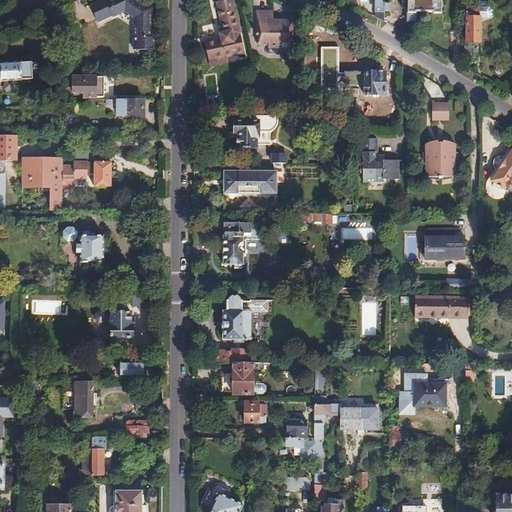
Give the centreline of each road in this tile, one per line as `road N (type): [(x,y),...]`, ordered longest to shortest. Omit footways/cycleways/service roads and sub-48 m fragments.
road 1 (residential): [(180,0),(175,511)]
road 2 (residential): [(306,0),(471,91)]
road 3 (residential): [(471,91),(472,236)]
